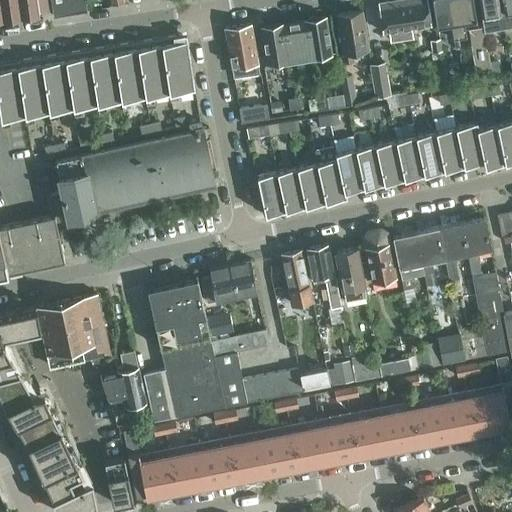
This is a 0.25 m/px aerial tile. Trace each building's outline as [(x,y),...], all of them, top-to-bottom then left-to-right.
[(18,0),(0,0),(3,20),(21,18),(18,0)] [(46,0),(18,0),(21,18),(40,15),(39,12),(48,10),(46,0)] [(84,0),(50,0),(54,16),(86,10),(84,0)] [(383,31),(389,30),(391,42),(414,38),(412,27),(431,24),(427,0),(393,0),(378,2),(383,31)] [(460,37),(452,0),(432,0),(437,25),(447,23),(449,39),(460,37)] [(473,0),(452,0),(460,37),(466,36),(464,20),(476,19),(473,0)] [(503,12),(501,13),(498,0),(479,0),(483,27),(484,31),(506,28),(503,12)] [(511,0),(502,0),(505,12),(511,10),(511,0)] [(353,52),(369,49),(362,10),(337,14),(346,62),(354,60),(353,52)] [(326,16),(304,19),(310,57),(332,54),(326,16)] [(304,19),(283,22),(289,60),(310,57),(304,19)] [(289,60),(283,22),(261,26),(267,64),(289,60)] [(225,27),(232,67),(257,63),(251,23),(225,27)] [(483,27),(469,29),(477,77),(491,74),(484,31),(483,27)] [(0,115),(1,119),(195,88),(186,33),(160,37),(6,61),(0,62),(0,115)] [(441,55),(442,65),(461,62),(459,51),(441,55)] [(371,64),(376,96),(390,94),(385,62),(371,64)] [(341,76),(345,104),(358,101),(353,74),(341,76)] [(499,83),(489,85),(491,94),(501,92),(499,83)] [(491,94),(489,85),(479,87),(480,96),(491,94)] [(459,91),(449,92),(450,102),(460,100),(459,91)] [(450,102),(449,92),(438,94),(440,103),(450,102)] [(417,93),(408,95),(409,104),(419,102),(417,93)] [(409,104),(408,95),(397,97),(399,106),(409,104)] [(301,96),(294,97),(296,109),(303,107),(301,96)] [(296,109),(294,97),(288,98),(290,109),(296,109)] [(239,106),(241,121),(241,122),(245,122),(269,118),(269,117),(266,102),(264,102),(239,106)] [(378,105),(368,107),(370,116),(380,115),(378,105)] [(370,116),(368,107),(358,109),(360,118),(370,116)] [(338,113),(328,114),(329,123),(340,122),(338,113)] [(329,123),(328,114),(318,116),(319,125),(329,123)] [(174,117),(176,127),(185,124),(183,115),(174,117)] [(298,119),(287,121),(289,130),(299,128),(298,119)] [(511,119),(497,122),(506,162),(511,160),(511,119)] [(214,183),(200,120),(190,123),(191,130),(55,160),(62,191),(50,193),(53,214),(55,214),(55,217),(67,214),(68,219),(98,212),(97,208),(214,183)] [(160,120),(150,123),(152,132),(162,129),(160,120)] [(477,120),(456,125),(464,165),(483,161),(484,161),(477,127),(478,126),(477,120)] [(289,130),(287,121),(278,122),(279,131),(289,130)] [(497,122),(478,126),(477,127),(484,161),(483,161),(484,167),(506,162),(497,122)] [(152,132),(150,123),(140,125),(142,134),(152,132)] [(258,126),(260,135),(269,133),(268,124),(258,126)] [(456,125),(436,129),(444,169),(464,165),(456,125)] [(436,129),(416,134),(424,174),(444,169),(436,129)] [(112,131),(102,133),(104,142),(114,140),(112,131)] [(104,142),(102,133),(92,135),(94,144),(104,142)] [(416,134),(396,138),(404,178),(424,174),(416,134)] [(396,138),(376,142),(384,182),(404,178),(396,138)] [(64,141),(54,143),(56,152),(66,150),(64,141)] [(376,142),(356,146),(364,186),(384,182),(376,142)] [(56,152),(54,143),(44,146),(46,155),(56,152)] [(334,151),(336,157),(337,157),(344,191),(346,190),(364,186),(356,146),(334,151)] [(337,157),(336,157),(317,161),(325,201),(347,196),(346,190),(344,191),(337,157)] [(317,161),(297,165),(306,205),(325,201),(317,161)] [(297,165),(277,170),(286,209),(306,205),(297,165)] [(286,209),(277,170),(256,174),(265,214),(286,209)] [(475,293),(487,354),(510,350),(511,359),(511,210),(497,213),(502,235),(511,233),(511,238),(511,310),(504,313),(499,289),(476,293),(475,293)] [(0,273),(65,260),(55,217),(55,214),(53,214),(0,225),(0,273)] [(461,221),(468,252),(476,293),(499,289),(495,270),(481,272),(477,250),(491,248),(484,216),(461,221)] [(465,358),(487,354),(475,293),(464,296),(455,255),(468,252),(461,221),(438,226),(445,257),(450,280),(459,330),(465,358)] [(432,260),(445,257),(438,226),(416,230),(424,272),(431,303),(441,301),(432,260)] [(369,231),(365,236),(367,246),(365,246),(372,280),(395,276),(389,242),(387,242),(385,232),(380,229),(369,231)] [(411,275),(424,272),(416,230),(393,235),(404,289),(414,287),(411,275)] [(307,248),(313,277),(325,274),(331,307),(341,305),(328,243),(307,248)] [(366,293),(364,285),(356,246),(336,250),(345,297),(366,293)] [(281,253),(291,302),(312,298),(302,249),(281,253)] [(483,254),(485,269),(496,268),(495,253),(483,254)] [(250,259),(230,264),(236,295),(257,291),(250,259)] [(236,295),(230,264),(209,268),(211,275),(202,276),(207,301),(236,295)] [(275,340),(290,335),(272,276),(257,281),(275,340)] [(147,288),(156,326),(206,315),(197,277),(196,278),(196,280),(150,290),(149,288),(147,288)] [(110,352),(97,292),(37,305),(50,365),(110,352)] [(0,338),(0,336),(34,329),(29,307),(0,312),(0,395),(28,444),(58,511),(64,511),(97,505),(91,475),(74,483),(71,477),(81,473),(44,392),(31,393),(0,338)] [(229,310),(206,315),(210,339),(229,334),(228,332),(234,330),(229,310)] [(206,315),(156,326),(165,367),(143,372),(153,419),(175,415),(225,404),(210,339),(206,315)] [(229,336),(229,334),(210,339),(225,404),(225,405),(247,401),(242,377),(243,377),(237,350),(270,343),(266,328),(229,336)] [(459,330),(436,335),(442,363),(465,358),(459,330)] [(420,354),(416,355),(419,368),(440,363),(436,340),(418,343),(420,354)] [(109,400),(124,397),(126,405),(146,401),(134,349),(120,352),(123,364),(117,365),(118,369),(100,374),(109,400)] [(381,375),(379,362),(377,362),(375,351),(351,355),(356,380),(381,375)] [(416,355),(379,362),(381,375),(419,368),(416,355)] [(501,381),(472,386),(480,430),(510,425),(510,422),(511,421),(511,384),(511,379),(506,356),(497,357),(501,381)] [(478,362),(467,364),(469,373),(480,371),(478,362)] [(333,367),(329,368),(332,384),(354,380),(351,364),(333,367)] [(469,373),(467,364),(455,366),(457,375),(469,373)] [(299,366),(288,369),(292,392),(304,390),(300,372),(299,366)] [(327,367),(300,372),(304,390),(330,385),(327,367)] [(288,369),(276,371),(281,394),(292,392),(288,369)] [(276,371),(265,373),(270,396),(281,394),(276,371)] [(265,373),(254,375),(258,399),(270,396),(265,373)] [(417,373),(406,375),(408,385),(419,383),(417,373)] [(254,375),(243,377),(242,377),(247,401),(258,399),(254,375)] [(408,385),(406,375),(395,378),(396,387),(408,385)] [(357,385),(346,387),(348,397),(359,394),(357,385)] [(472,386),(441,392),(450,436),(480,430),(472,386)] [(348,397),(346,387),(334,389),(336,399),(348,397)] [(441,392),(411,398),(419,442),(450,436),(441,392)] [(296,397),(285,399),(287,408),(298,406),(296,397)] [(411,398),(381,404),(389,448),(419,442),(411,398)] [(287,408),(285,399),(274,401),(276,411),(287,408)] [(381,404),(350,410),(359,454),(389,448),(381,404)] [(236,408),(224,411),(226,420),(238,418),(236,408)] [(350,410),(320,416),(329,460),(359,454),(350,410)] [(226,420),(224,411),(213,413),(215,422),(226,420)] [(131,423),(129,414),(116,416),(118,426),(131,423)] [(320,416),(290,422),(298,466),(329,460),(320,416)] [(175,420),(164,423),(166,432),(177,430),(175,420)] [(290,422),(259,428),(268,472),(298,466),(290,422)] [(166,432),(164,423),(153,425),(155,434),(166,432)] [(177,490),(168,445),(138,451),(134,428),(124,430),(137,495),(146,493),(147,496),(177,490)] [(259,428),(229,434),(238,478),(268,472),(259,428)] [(229,434),(199,439),(207,484),(238,478),(229,434)] [(199,439),(168,445),(177,490),(207,484),(199,439)] [(105,461),(113,502),(133,498),(125,457),(105,461)] [(456,498),(460,506),(473,501),(469,492),(456,498)] [(396,508),(397,511),(430,511),(423,496),(396,508)]
